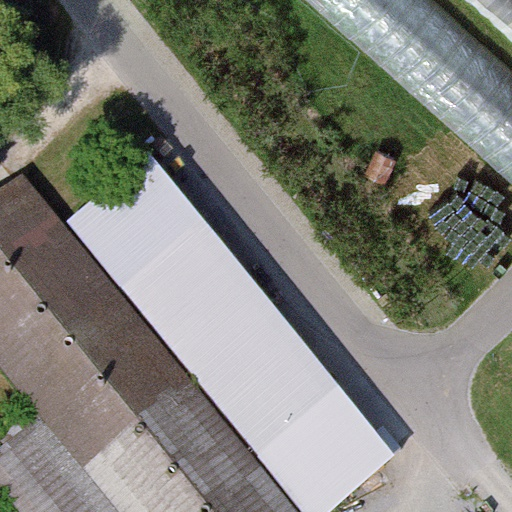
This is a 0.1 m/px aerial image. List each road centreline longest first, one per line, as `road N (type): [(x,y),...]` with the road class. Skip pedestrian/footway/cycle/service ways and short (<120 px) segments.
road 1 (residential): [(99,0),(415,389)]
road 2 (residential): [(511,297),(415,389)]
road 3 (residential): [(415,389),(498,483)]
